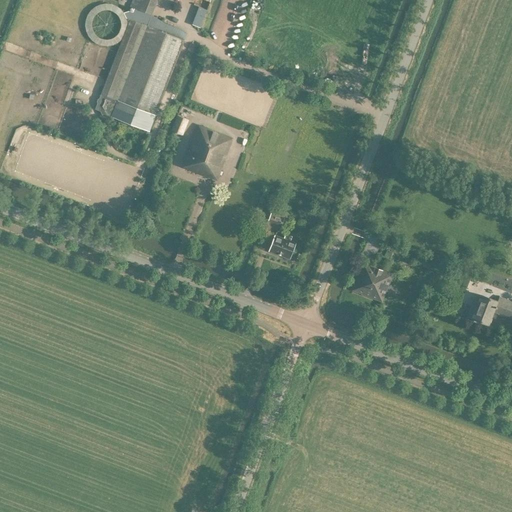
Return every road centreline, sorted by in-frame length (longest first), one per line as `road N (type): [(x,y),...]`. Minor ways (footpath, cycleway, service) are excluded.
road 1 (unclassified): [(305,323),(427,0)]
road 2 (tertiary): [(305,323),(0,207)]
road 3 (tertiary): [(511,403),(305,323)]
road 4 (unclassified): [(233,511),(297,342)]
road 5 (unknown): [(219,48),(385,111)]
road 6 (unknown): [(189,30),(143,147)]
